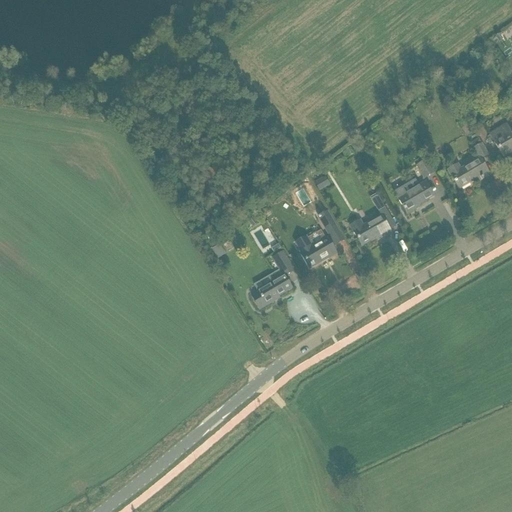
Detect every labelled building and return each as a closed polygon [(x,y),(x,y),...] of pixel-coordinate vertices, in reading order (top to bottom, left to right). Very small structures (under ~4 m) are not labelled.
[(506,124),(490,133),(503,156),(511,152),(510,150),(511,148),(511,128),(510,130),(506,124)] [(458,164),(448,170),(459,189),(480,177),(482,181),(490,176),(480,160),(488,155),(481,144),(471,150),(477,159),(461,168),(458,164)] [(416,166),(424,180),(434,174),(426,161),(416,166)] [(323,178),(314,183),(317,189),(326,184),(323,178)] [(394,192),(407,214),(415,209),(414,207),(433,197),(425,182),(411,190),(408,184),(394,192)] [(391,233),(389,230),(394,227),(384,209),(378,213),(381,217),(363,228),(359,222),(351,227),(362,246),(381,234),(383,238),(385,237),(385,236),(390,233),(390,234),(391,233)] [(327,213),(318,218),(330,238),(339,234),(327,213)] [(254,219),(250,223),(253,228),(258,224),(254,219)] [(306,237),(295,244),(302,254),(300,255),(309,270),(322,262),(322,261),(328,257),(328,259),(337,254),(328,239),(312,248),(306,237)] [(222,244),(208,252),(214,262),(218,259),(217,257),(226,252),(222,244)] [(284,253),(274,259),(280,270),(284,276),(285,277),(295,271),(295,270),(294,271),(284,253)] [(258,293),(251,297),(259,310),(274,302),(279,299),(278,297),(292,289),(285,277),(284,276),(280,270),(274,274),(278,280),(257,292),(258,293)]
